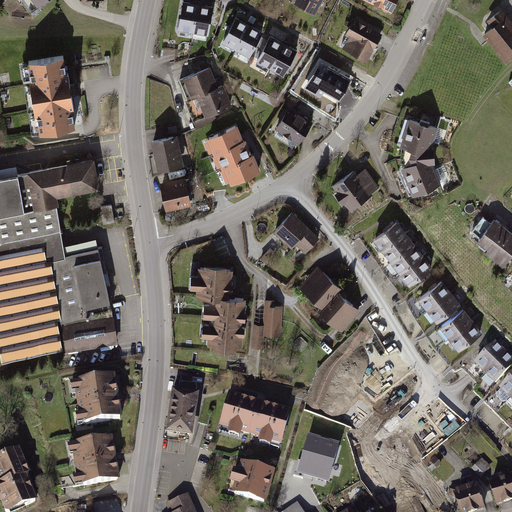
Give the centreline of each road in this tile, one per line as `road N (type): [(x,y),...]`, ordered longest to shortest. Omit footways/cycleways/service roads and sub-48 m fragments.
road 1 (residential): [(467,413),(406,347),(365,277),(287,183)]
road 2 (tertiary): [(140,511),(157,335),(149,240)]
road 3 (tertiary): [(149,240),(133,119),(148,0)]
road 4 (residential): [(287,183),(368,105),(425,0)]
road 5 (residential): [(149,240),(193,232),(287,183)]
